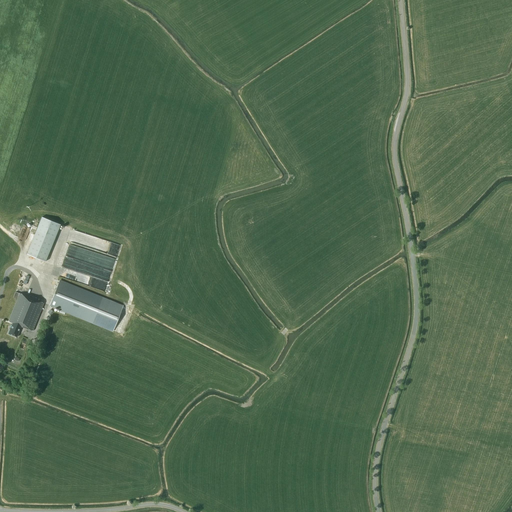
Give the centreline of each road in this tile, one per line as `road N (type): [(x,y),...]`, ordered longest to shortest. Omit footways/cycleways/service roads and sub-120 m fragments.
road 1 (unclassified): [(378,511),(378,440),(416,300),(394,145),(406,96),(401,0)]
road 2 (unclassified): [(180,511),(160,505),(0,510)]
